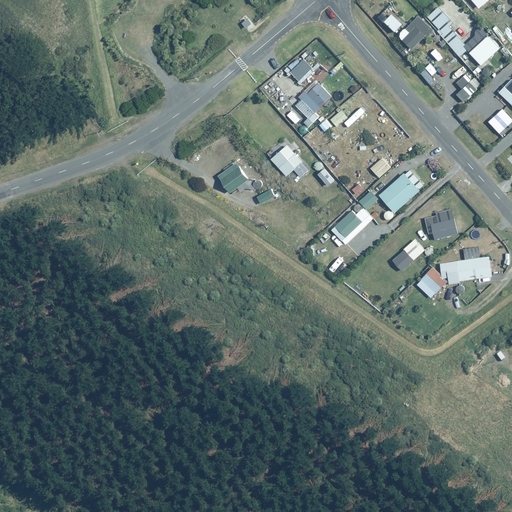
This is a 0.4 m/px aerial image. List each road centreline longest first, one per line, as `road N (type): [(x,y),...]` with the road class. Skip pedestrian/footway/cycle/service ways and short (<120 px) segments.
road 1 (unclassified): [(0,192),(106,154),(172,118),(317,0)]
road 2 (tertiary): [(324,0),(511,215)]
